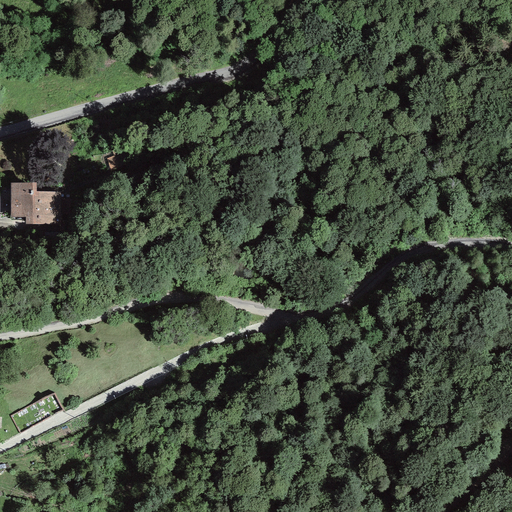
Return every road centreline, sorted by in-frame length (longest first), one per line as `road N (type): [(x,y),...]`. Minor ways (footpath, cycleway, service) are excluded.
road 1 (unclassified): [(306,0),(248,65),(0,133)]
road 2 (residential): [(0,448),(285,314)]
road 3 (unclassified): [(0,337),(182,295),(285,314)]
road 4 (unclassified): [(285,314),(315,312),(355,293),(404,253),(442,240),(511,245)]
